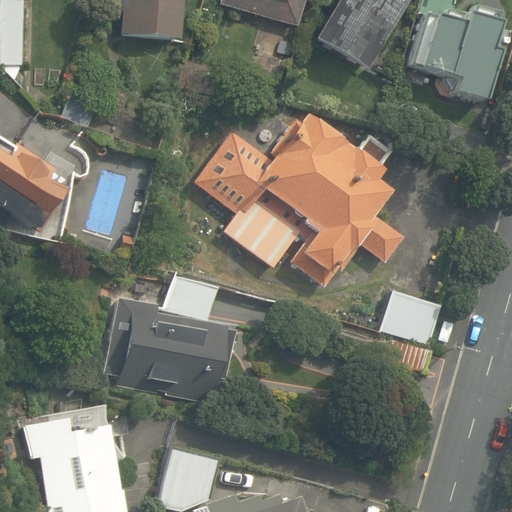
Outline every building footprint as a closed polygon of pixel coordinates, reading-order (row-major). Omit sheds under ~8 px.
[(0,0),(0,65),(20,65),(21,0),(0,0)] [(118,36),(177,41),(180,9),(184,9),(184,0),(117,0),(116,13),(119,13),(118,36)] [(219,0),(217,7),(294,28),(301,0),(219,0)] [(311,42),(361,72),(404,0),(336,0),(312,40),(311,42)] [(451,94),(480,102),(482,95),(494,53),(486,51),(496,16),(471,8),(468,18),(447,12),(450,0),(423,0),(419,14),(424,16),(409,68),(454,81),(451,94)] [(60,121),(87,127),(93,101),(67,94),(60,121)] [(287,265),(321,289),(333,271),(338,274),(355,250),(352,248),(355,243),(382,264),(401,236),(370,215),(386,193),(370,182),(378,170),(373,167),(352,153),(301,117),(297,122),(292,118),(268,152),(273,155),(270,159),(228,131),(202,169),(190,186),(202,194),(233,216),(220,235),(269,268),(298,226),(309,233),(287,265)] [(444,151),(480,161),(486,138),(450,128),(444,151)] [(38,235),(64,192),(45,180),(53,168),(11,143),(9,147),(0,141),(0,219),(29,237),(32,231),(38,235)] [(116,252),(125,255),(130,238),(121,235),(116,252)] [(202,322),(206,323),(214,290),(202,287),(169,279),(167,284),(160,311),(202,322)] [(378,331),(427,346),(438,308),(389,293),(378,331)] [(202,403),(206,404),(211,379),(223,381),(232,332),(222,330),(223,327),(202,324),(154,315),(155,305),(116,298),(102,375),(117,377),(115,388),(202,403)] [(435,340),(445,343),(451,325),(441,322),(435,340)] [(385,363),(418,372),(424,349),(391,340),(385,363)] [(37,458),(45,511),(117,511),(114,493),(111,493),(107,468),(120,458),(106,442),(101,407),(51,415),(52,421),(29,425),(35,458),(37,458)] [(153,511),(157,511),(184,511),(186,511),(206,502),(216,456),(166,446),(153,511)] [(299,511),(295,498),(278,504),(276,498),(258,504),(256,499),(235,505),(233,497),(203,507),(205,511),(299,511)]
